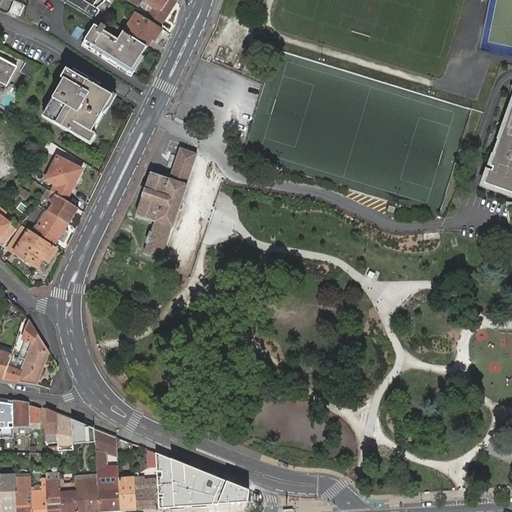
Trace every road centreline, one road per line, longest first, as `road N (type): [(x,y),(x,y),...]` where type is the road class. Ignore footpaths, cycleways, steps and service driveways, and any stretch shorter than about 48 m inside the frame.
road 1 (residential): [(69,312),(83,254),(203,0)]
road 2 (residential): [(254,472),(150,429),(90,388)]
